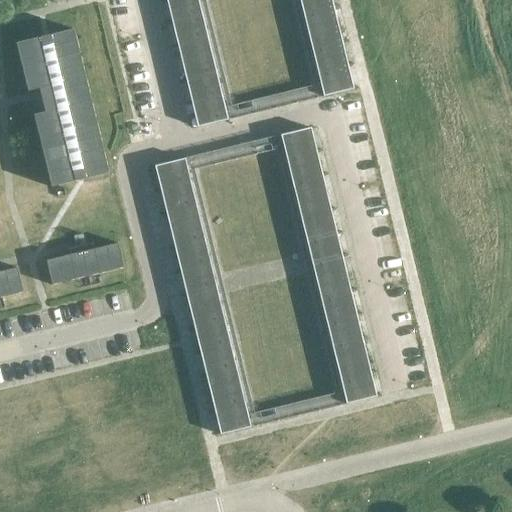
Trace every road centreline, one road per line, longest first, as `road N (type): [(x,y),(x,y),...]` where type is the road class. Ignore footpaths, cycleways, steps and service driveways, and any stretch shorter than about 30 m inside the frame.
road 1 (unclassified): [(176,141),(329,114),(398,389)]
road 2 (unclassified): [(0,355),(137,320),(156,304),(126,161),(176,141)]
road 3 (unclassified): [(141,0),(176,141)]
